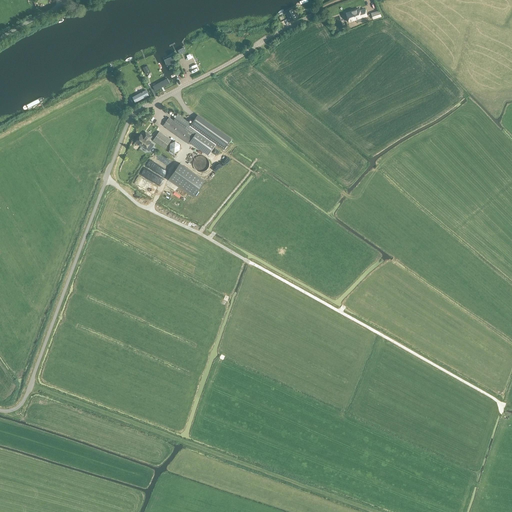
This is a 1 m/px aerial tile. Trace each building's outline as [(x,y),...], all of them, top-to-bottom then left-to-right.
[(297,13),(294,7),(287,11),(290,17),(287,19),(289,22),(302,15),(300,12),(297,13)] [(355,10),(354,10),(353,11),(352,11),(346,13),(349,21),(356,19),(361,17),(367,16),(365,9),(360,11),(359,9),(355,10)] [(167,66),(170,65),(176,62),(174,56),(169,58),(168,58),(164,60),(167,66)] [(146,74),(151,71),(148,65),(143,67),(146,74)] [(156,85),(144,91),(146,96),(158,90),(156,85)] [(208,155),(215,145),(216,144),(224,149),(232,138),(198,114),(196,116),(191,124),(189,122),(178,114),(173,120),(169,117),(163,125),(167,127),(166,128),(189,144),(190,142),(208,155)] [(146,131),(143,135),(141,134),(135,141),(146,148),(151,141),(149,140),(152,136),(146,131)] [(165,148),(171,140),(159,131),(153,140),(165,148)] [(179,150),(180,144),(175,141),(169,143),(169,149),(174,153),(179,150)] [(193,197),(205,180),(181,163),(169,180),(193,197)]
